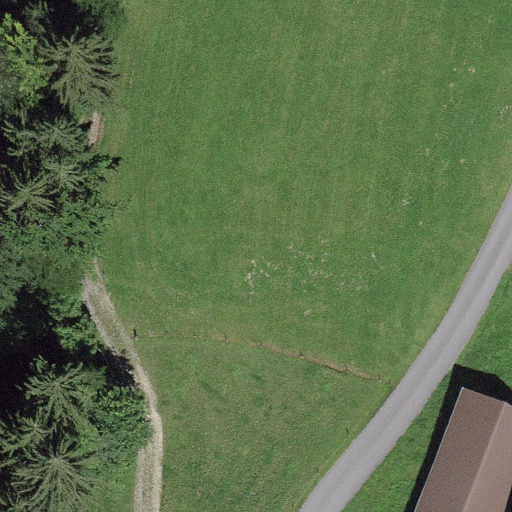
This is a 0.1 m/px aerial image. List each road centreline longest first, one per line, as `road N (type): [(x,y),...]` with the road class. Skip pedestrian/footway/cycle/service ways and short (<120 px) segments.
road 1 (track): [(103,0),(74,211),(100,307),(146,413),(147,511)]
road 2 (track): [(319,511),(423,380),(511,222)]
